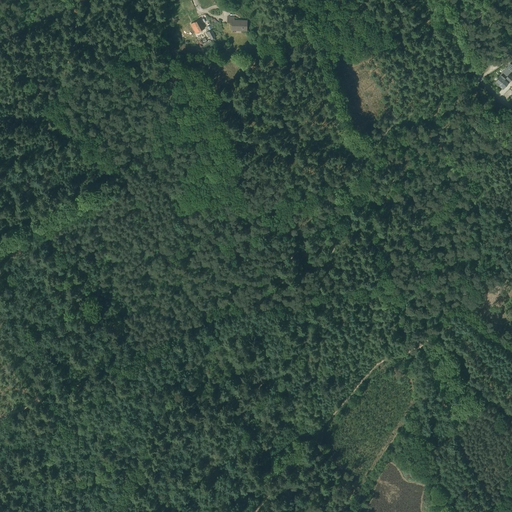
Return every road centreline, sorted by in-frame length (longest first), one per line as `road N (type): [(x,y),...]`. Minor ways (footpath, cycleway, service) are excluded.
road 1 (track): [(474,75),(368,148),(343,190),(338,236),(272,379),(141,511)]
road 2 (track): [(343,190),(248,303),(0,426)]
road 3 (track): [(403,118),(465,184),(477,243),(454,304),(430,337),(370,368)]
road 4 (track): [(255,511),(370,368)]
road 5 (track): [(309,0),(305,21),(347,142),(362,156)]
road 6 (unclassified): [(511,108),(476,78),(439,0)]
